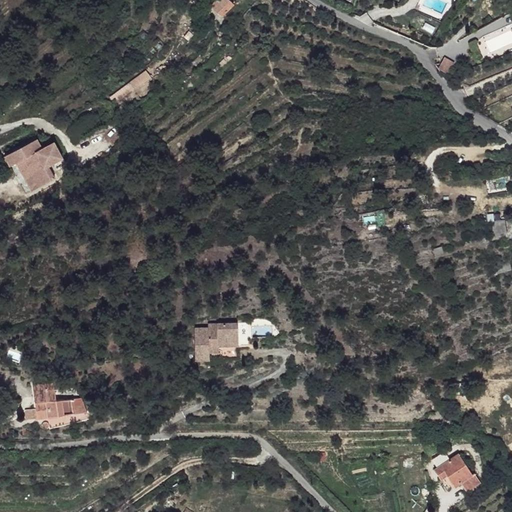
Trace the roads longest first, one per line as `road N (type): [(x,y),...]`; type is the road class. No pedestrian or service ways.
road 1 (unclassified): [(322,511),(254,436),(0,441)]
road 2 (unclassified): [(511,133),(467,105),(434,64),(320,0)]
